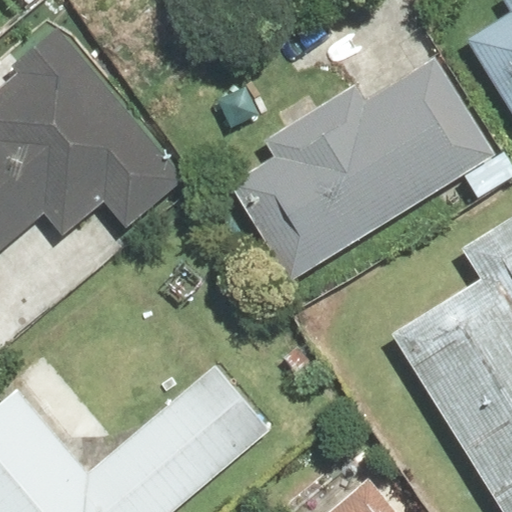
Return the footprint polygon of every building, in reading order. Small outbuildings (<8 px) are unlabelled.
[(511,94),(511,0),(503,0),(511,12),(475,34),(511,94)] [(185,157),(72,21),(0,80),(0,268),(61,218),(82,243),(185,157)] [(297,273),(505,147),(447,52),(375,96),(367,83),(277,137),(285,150),(239,178),(297,273)] [(511,224),(478,245),(496,275),(406,329),(511,502),(511,224)] [(38,415),(0,448),(0,511),(207,511),(288,441),(239,386),(112,498),(38,415)] [(450,511),(394,451),(326,511),(450,511)]
